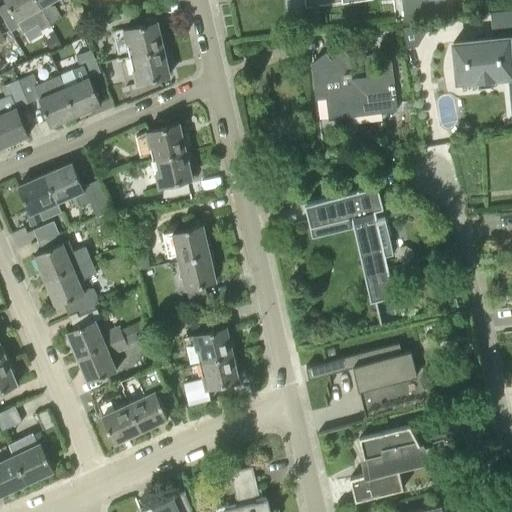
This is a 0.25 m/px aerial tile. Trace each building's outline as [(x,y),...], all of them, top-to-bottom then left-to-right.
[(51,24),(37,0),(5,0),(17,20),(32,11),(36,17),(33,18),(40,30),(51,24)] [(37,0),(51,24),(62,18),(55,6),(53,7),(49,2),(52,0),(37,0)] [(404,20),(430,17),(428,0),(403,4),(404,20)] [(430,17),(453,14),(451,0),(432,0),(428,0),(430,17)] [(124,29),(130,56),(163,47),(157,21),(124,29)] [(402,27),(406,47),(418,45),(427,29),(425,22),(402,27)] [(511,67),(509,37),(453,43),(457,83),(477,81),(478,88),(493,87),(493,79),(511,77),(511,67)] [(163,47),(130,56),(137,83),(170,75),(163,47)] [(64,88),(75,115),(101,105),(89,77),(100,73),(90,49),(79,54),(84,64),(71,70),(77,83),(64,88)] [(350,58),(344,51),(331,60),(326,53),(314,62),(313,62),(317,98),(332,96),(335,118),(397,111),(390,53),(365,56),(368,76),(354,78),(351,57),(350,58)] [(395,72),(400,80),(411,72),(406,64),(395,72)] [(18,80),(27,103),(39,98),(50,126),(75,115),(64,88),(59,75),(37,84),(33,73),(18,80)] [(0,138),(3,146),(28,135),(16,108),(27,103),(18,80),(5,85),(9,96),(0,99),(0,138)] [(412,109),(411,100),(402,101),(403,110),(412,109)] [(153,159),(186,152),(180,123),(147,131),(153,159)] [(192,178),(186,152),(153,159),(159,186),(192,178)] [(72,162),(46,174),(57,201),(76,193),(81,204),(90,200),(97,216),(110,210),(98,180),(83,187),(72,162)] [(62,212),(57,201),(46,174),(18,185),(28,210),(26,211),(31,225),(42,220),(62,212)] [(395,295),(375,211),(383,209),(378,186),(305,203),(310,226),(352,217),(371,301),(395,295)] [(34,230),(39,244),(59,235),(54,221),(34,230)] [(180,260),(209,253),(202,224),(173,231),(180,260)] [(59,235),(39,244),(43,251),(34,255),(45,281),(92,261),(87,250),(75,255),(76,258),(70,260),(59,235)] [(150,265),(146,252),(133,256),(137,269),(150,265)] [(216,282),(209,253),(180,260),(187,289),(216,282)] [(92,261),(45,281),(56,306),(63,303),(68,316),(96,305),(101,303),(95,289),(84,293),(77,276),(83,274),(83,276),(96,271),(92,261)] [(458,306),(456,298),(448,300),(450,308),(458,306)] [(96,305),(68,316),(73,328),(66,331),(77,357),(124,337),(120,327),(108,333),(108,335),(103,337),(95,320),(101,317),(96,305)] [(200,362),(233,355),(226,327),(194,334),(200,362)] [(136,333),(124,337),(77,357),(88,383),(116,371),(109,354),(115,351),(116,353),(140,343),(136,333)] [(402,353),(399,343),(367,351),(366,349),(360,351),(361,353),(306,366),(309,377),(353,367),(359,390),(417,376),(411,351),(402,353)] [(233,355),(200,362),(204,379),(184,383),(189,405),(210,400),(208,388),(239,381),(233,355)] [(6,357),(0,360),(0,390),(17,383),(6,357)] [(147,394),(128,403),(140,431),(168,419),(157,394),(169,389),(159,367),(139,375),(147,394)] [(140,431),(128,403),(102,415),(114,443),(140,431)] [(0,424),(3,430),(21,422),(14,406),(0,412),(0,424)] [(356,500),(403,489),(398,467),(428,460),(410,425),(359,437),(368,473),(350,477),(356,500)] [(454,430),(444,432),(445,437),(446,442),(456,440),(454,430)] [(8,442),(14,454),(26,482),(53,470),(43,447),(46,446),(39,431),(34,434),(32,431),(8,442)] [(0,493),(26,482),(14,454),(0,460),(0,493)] [(261,500),(253,466),(230,471),(238,505),(224,509),(224,511),(270,511),(268,499),(261,500)] [(484,488),(483,481),(460,485),(462,492),(484,488)] [(190,511),(189,511),(192,510),(184,492),(144,510),(145,511),(190,511)] [(444,511),(441,497),(408,505),(410,511),(444,511)]
